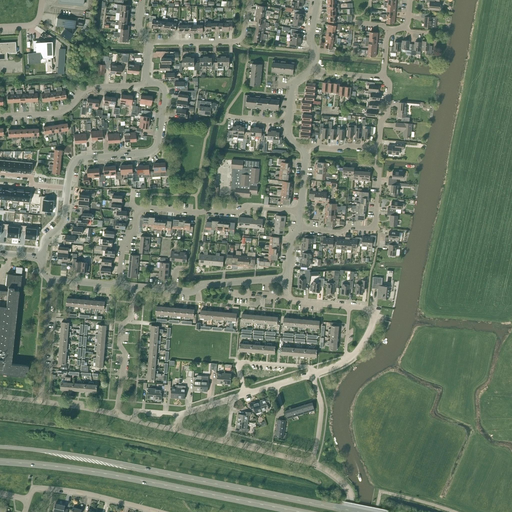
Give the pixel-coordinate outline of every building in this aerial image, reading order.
[(302,0),(295,0),(295,2),(293,2),(292,7),(299,8),(302,8),(302,6),(303,6),(304,0),(302,0)] [(435,2),(435,0),(426,0),(426,2),(430,3),(429,9),(440,10),(440,8),(441,8),(441,5),(440,5),(440,3),(435,2)] [(258,5),(257,11),(271,14),(273,14),(274,12),(271,12),(271,11),(268,11),(265,10),(266,7),(258,5)] [(295,13),(294,19),(303,20),(304,14),(301,14),(301,11),(294,10),(294,13),(295,13)] [(429,27),(431,27),(432,17),(431,17),(431,14),(422,13),(421,17),(425,18),(424,27),(425,29),(428,29),(429,27)] [(152,28),(158,29),(159,21),(155,20),(156,17),(150,16),(149,22),(152,22),(152,28)] [(257,22),(257,23),(269,25),(269,23),(266,22),(266,19),(256,17),(255,21),(257,22)] [(56,26),(66,27),(73,28),(75,29),(76,21),(57,18),(56,26)] [(303,20),(294,19),(293,24),(292,24),(291,27),(298,28),(299,25),(302,26),(303,20)] [(223,31),(229,31),(229,29),(232,29),(232,28),(232,20),(227,20),(227,23),(223,23),(223,31)] [(336,26),(328,24),(327,30),(335,32),(340,32),(341,24),(336,24),(336,26)] [(69,40),(70,38),(71,38),(71,36),(73,34),(72,34),(73,28),(66,27),(65,29),(61,35),(63,36),(63,37),(65,38),(69,40)] [(293,35),(293,38),(302,40),(303,34),(300,34),(300,31),(292,29),(291,35),(293,35)] [(293,38),(292,40),(292,41),(290,41),(289,47),(289,48),(297,49),(298,45),(301,45),(302,40),(293,38)] [(409,44),(409,41),(403,40),(403,43),(402,46),(401,46),(401,49),(406,49),(406,52),(406,54),(407,55),(411,55),(412,44),(409,44)] [(423,42),(422,42),(421,50),(426,50),(426,54),(431,55),(432,46),(429,46),(429,42),(423,41),(423,42)] [(16,42),(0,42),(0,60),(7,60),(7,53),(16,53),(16,42)] [(34,54),(28,54),(29,63),(40,62),(40,58),(53,58),(52,42),(36,42),(36,47),(34,48),(34,54)] [(333,47),(333,43),(325,42),(324,48),(330,49),(329,52),(335,53),(336,47),(333,47)] [(401,49),(401,46),(402,46),(403,43),(395,42),(394,47),(392,47),(391,52),(391,53),(396,53),(396,51),(401,51),(401,49)] [(421,51),(421,50),(422,42),(415,42),(415,44),(412,44),(411,55),(415,56),(416,54),(417,53),(417,51),(421,51)] [(111,64),(111,63),(111,57),(112,54),(109,54),(109,56),(108,56),(108,65),(110,65),(110,69),(109,73),(115,74),(116,65),(111,64)] [(97,74),(104,75),(104,69),(105,65),(108,65),(108,56),(107,56),(107,55),(103,55),(102,65),(98,64),(97,69),(95,69),(94,69),(94,72),(95,73),(97,73),(97,74)] [(172,59),(174,59),(174,55),(167,55),(167,58),(162,58),(162,64),(170,64),(172,64),(172,59)] [(206,57),(206,66),(212,66),(212,70),(215,70),(215,63),(212,63),(212,56),(206,57)] [(215,63),(215,70),(224,70),(224,56),(218,56),(218,63),(215,63)] [(188,57),(183,57),(183,63),(180,63),(180,70),(183,70),(183,67),(188,67),(188,57)] [(194,57),(188,57),(188,67),(194,67),(194,70),(197,70),(197,63),(194,63),(194,57)] [(200,57),(200,63),(197,63),(197,70),(200,70),(200,66),(206,66),(206,57),(200,57)] [(258,64),(259,62),(250,61),(250,66),(252,66),(252,69),(262,70),(262,64),(258,64)] [(294,71),(296,71),(296,63),(292,62),(292,64),(289,64),(288,74),(293,75),(294,71)] [(172,73),(172,69),(170,69),(170,64),(162,64),(160,64),(160,70),(166,70),(166,73),(172,73)] [(165,73),(165,79),(170,79),(170,82),(175,82),(178,82),(178,78),(175,78),(175,73),(172,73),(166,73),(165,73)] [(184,82),(178,82),(175,82),(175,88),(179,88),(180,88),(180,89),(180,91),(186,91),(188,91),(188,82),(185,82),(184,82)] [(369,85),(369,90),(376,91),(378,91),(379,86),(375,86),(375,83),(367,82),(367,85),(369,85)] [(380,95),(376,94),(376,91),(369,90),(368,94),(370,94),(370,99),(375,99),(380,100),(380,95)] [(186,91),(180,91),(180,94),(179,94),(178,99),(186,101),(188,101),(189,95),(185,95),(186,91)] [(249,108),(252,108),(253,98),(249,97),(249,95),(245,95),(244,106),(246,106),(249,106),(249,108)] [(92,108),(93,99),(87,98),(87,101),(86,108),(82,108),(81,114),(82,114),(85,115),(86,112),(91,113),(92,108)] [(187,110),(189,110),(189,106),(187,105),(188,101),(186,101),(178,99),(177,105),(182,106),(182,109),(187,109),(187,110)] [(369,107),(373,108),(379,108),(379,103),(375,102),(375,99),(370,99),(368,99),(368,102),(367,107),(369,107)] [(199,114),(205,115),(206,105),(206,102),(201,101),(198,100),(197,108),(200,108),(199,114)] [(205,115),(210,116),(211,111),(215,112),(216,110),(219,103),(215,103),(212,102),(206,102),(206,105),(205,115)] [(398,116),(406,117),(407,104),(407,103),(399,103),(399,106),(398,116)] [(367,107),(365,107),(365,110),(364,115),(366,115),(376,116),(377,111),(372,111),(373,108),(369,107),(367,107)] [(181,118),(188,119),(188,115),(186,115),(187,110),(187,109),(182,109),(177,108),(176,114),(181,115),(181,118)] [(102,130),(102,129),(104,129),(104,123),(104,120),(101,120),(101,123),(101,127),(99,127),(99,130),(96,131),(97,140),(103,139),(102,130)] [(336,135),(337,129),(332,129),(332,122),(329,121),(329,126),(328,126),(328,128),(328,134),(331,134),(331,139),(336,139),(336,135)] [(328,128),(323,128),(324,124),(320,123),(320,133),(323,134),(322,138),(328,138),(328,134),(328,128)] [(396,123),(395,130),(404,130),(403,137),(411,138),(411,137),(414,137),(414,132),(411,132),(412,124),(405,123),(396,123)] [(234,125),(233,125),(233,131),(230,130),(229,138),(232,138),(232,137),(238,137),(239,125),(237,125),(236,124),(234,124),(234,125)] [(364,134),(365,128),(365,126),(365,124),(362,124),(362,128),(357,128),(356,133),(356,137),(361,138),(361,134),(364,134)] [(244,132),(245,126),(239,125),(238,137),(238,138),(243,139),(247,139),(247,132),(244,132)] [(356,133),(357,128),(357,125),(354,125),(349,125),(348,137),(353,137),(353,133),(356,133)] [(49,126),(43,127),(44,131),(42,132),(42,134),(44,134),(48,133),(49,137),(51,137),(49,126)] [(250,140),(250,136),(256,137),(257,127),(251,126),(250,132),(247,132),(247,139),(250,140)] [(375,127),(370,127),(365,126),(365,128),(364,134),(364,138),(369,139),(370,134),(373,135),(373,134),(375,134),(375,127)] [(265,136),(265,134),(262,133),(262,127),(257,127),(256,137),(261,137),(261,141),(260,141),(259,147),(263,147),(264,143),(264,141),(265,136)] [(339,135),(339,139),(344,140),(345,130),(340,129),(340,127),(337,127),(337,129),(336,135),(339,135)] [(138,136),(138,135),(141,135),(141,132),(136,131),(136,129),(134,132),(130,132),(130,141),(136,141),(136,140),(138,140),(139,139),(139,137),(138,136)] [(268,130),(267,136),(265,136),(264,141),(264,143),(267,143),(267,140),(273,140),(274,130),(268,130)] [(273,140),(279,141),(278,144),(281,145),(282,137),(279,137),(280,131),(274,130),(273,140)] [(395,146),(389,145),(388,154),(398,154),(399,149),(403,150),(404,143),(396,142),(395,146)] [(257,183),(258,183),(259,169),(260,169),(260,168),(252,168),(243,167),(243,160),(233,159),(232,159),(231,168),(232,168),(235,168),(234,171),(233,171),(232,171),(232,172),(231,178),(235,178),(234,181),(233,180),(233,181),(232,181),(232,182),(231,188),(236,188),(235,196),(235,195),(249,197),(250,197),(250,193),(257,194),(258,186),(257,186),(257,183)] [(285,162),(286,159),(279,159),(279,164),(281,164),(280,168),(291,169),(291,165),(289,165),(290,163),(285,162)] [(155,171),(152,171),(152,177),(156,177),(161,176),(160,163),(154,163),(155,171)] [(166,163),(160,163),(161,176),(169,176),(169,169),(166,169),(166,163)] [(121,165),(121,172),(119,172),(119,179),(122,179),(122,174),(127,174),(127,165),(121,165)] [(136,181),(136,180),(135,172),(133,173),(132,165),(127,165),(127,174),(127,178),(132,178),(133,178),(133,181),(136,181)] [(138,172),(135,172),(136,180),(140,180),(139,178),(144,177),(143,165),(138,166),(138,172)] [(149,177),(152,177),(152,171),(150,172),(149,165),(143,165),(144,177),(149,177)] [(102,175),(103,181),(106,181),(105,175),(111,175),(110,166),(104,167),(105,174),(102,175)] [(116,179),(119,179),(119,172),(116,172),(116,166),(110,166),(111,175),(116,175),(116,179)] [(100,182),(103,181),(102,175),(100,175),(99,168),(93,169),(94,178),(99,177),(100,182)] [(90,184),(89,180),(91,180),(91,178),(94,178),(93,169),(88,169),(88,176),(84,176),(85,184),(90,184)] [(389,178),(389,181),(397,182),(397,178),(403,179),(403,172),(393,171),(392,178),(389,178)] [(397,183),(397,182),(389,181),(388,185),(392,185),(391,195),(398,196),(399,186),(396,185),(397,183)] [(96,193),(92,192),(84,192),(84,195),(80,194),(79,200),(89,201),(90,196),(95,197),(96,193)] [(122,202),(123,196),(119,195),(119,192),(111,192),(111,195),(111,196),(113,196),(112,201),(115,201),(122,202)] [(320,202),(324,202),(324,201),(329,201),(330,195),(327,195),(327,192),(321,192),(320,202)] [(41,196),(40,205),(53,206),(53,200),(46,200),(47,196),(41,196)] [(81,206),(81,209),(89,210),(90,207),(89,207),(89,201),(79,200),(79,206),(81,206)] [(111,210),(117,210),(121,211),(121,210),(122,206),(123,206),(124,202),(122,202),(115,201),(115,204),(112,204),(111,210)] [(391,208),(388,208),(387,211),(396,212),(396,209),(402,209),(402,208),(403,208),(404,208),(404,204),(403,203),(402,203),(402,202),(392,201),(391,208)] [(40,205),(39,214),(45,214),(45,211),(52,212),(53,206),(40,205)] [(82,214),(82,218),(88,219),(92,220),(92,214),(89,213),(89,210),(81,209),(81,214),(82,214)] [(117,210),(117,216),(116,219),(128,220),(128,216),(127,215),(127,211),(121,210),(121,211),(117,210)] [(396,213),(396,212),(387,211),(387,215),(391,215),(390,225),(397,226),(398,216),(396,216),(396,213)] [(145,226),(148,226),(149,216),(146,215),(146,217),(143,217),(143,221),(140,221),(139,227),(145,228),(145,226)] [(82,218),(78,218),(78,223),(77,222),(76,227),(83,227),(83,228),(84,228),(84,225),(88,225),(88,219),(82,218)] [(113,228),(116,228),(117,228),(126,229),(126,224),(127,225),(128,220),(116,219),(114,219),(113,228)] [(189,221),(189,219),(185,219),(184,229),(187,230),(187,232),(190,232),(189,235),(192,235),(193,232),(193,226),(190,225),(191,221),(189,221)] [(4,224),(4,230),(7,230),(6,237),(12,237),(13,224),(4,224)] [(13,224),(12,237),(18,238),(19,231),(22,231),(22,225),(13,224)] [(22,225),(22,231),(25,232),(24,238),(30,239),(31,226),(22,225)] [(31,226),(30,239),(36,240),(37,233),(40,233),(40,227),(31,226)] [(71,231),(71,235),(76,236),(79,236),(80,233),(83,233),(83,228),(83,227),(76,227),(73,226),(73,231),(71,231)] [(116,228),(113,228),(108,227),(108,230),(105,230),(104,236),(107,236),(114,237),(115,232),(116,233),(117,228),(116,228)] [(385,237),(385,241),(399,242),(399,239),(399,232),(389,231),(389,238),(385,237)] [(64,239),(63,244),(71,244),(72,241),(75,242),(76,236),(71,235),(66,235),(65,239),(64,239)] [(310,238),(304,237),(303,243),(313,243),(314,238),(316,239),(317,235),(310,235),(310,238)] [(371,235),(371,237),(368,237),(367,246),(372,247),(372,244),(375,245),(376,236),(371,235)] [(115,237),(114,237),(107,236),(106,239),(103,239),(100,239),(100,245),(102,245),(112,246),(113,241),(114,241),(115,237)] [(362,246),(367,246),(368,237),(363,236),(363,237),(361,237),(360,237),(360,243),(362,244),(362,246)] [(357,243),(360,243),(360,237),(356,237),(355,238),(352,238),(352,240),(352,248),(357,249),(357,243)] [(399,242),(385,241),(385,245),(389,245),(389,254),(396,255),(396,245),(394,245),(395,242),(399,242)] [(59,246),(58,252),(68,253),(69,248),(71,248),(71,244),(63,244),(63,247),(59,246)] [(112,250),(112,247),(104,247),(102,246),(102,250),(106,251),(105,256),(106,256),(114,257),(115,257),(115,251),(112,250)] [(301,255),(302,255),(302,258),(312,258),(312,253),(313,253),(314,250),(301,249),(301,255)] [(62,261),(70,262),(70,258),(68,258),(68,253),(58,252),(58,258),(62,258),(62,261)] [(114,257),(106,256),(105,259),(102,259),(102,264),(112,265),(112,261),(114,261),(114,257)] [(265,259),(264,258),(257,258),(257,260),(259,261),(259,264),(261,264),(261,266),(265,266),(265,259)] [(309,263),(312,264),(312,258),(302,258),(302,260),(300,260),(300,266),(300,267),(309,267),(309,263)] [(75,271),(81,272),(82,262),(77,261),(77,259),(73,259),(72,267),(75,267),(75,271)] [(268,267),(268,265),(271,265),(271,262),(273,262),(274,260),(274,259),(268,259),(265,259),(265,267),(268,267)] [(87,265),(88,262),(82,262),(81,272),(85,272),(85,273),(90,274),(90,266),(87,265)] [(112,265),(102,264),(101,267),(101,273),(111,274),(111,270),(113,270),(113,265),(112,265)] [(305,271),(305,275),(305,279),(299,278),(298,288),(305,289),(306,283),(309,283),(310,274),(311,272),(305,271)] [(0,373),(25,376),(25,371),(28,371),(28,365),(11,363),(19,290),(14,290),(14,287),(16,288),(16,286),(19,286),(20,287),(20,286),(21,275),(7,274),(6,285),(8,285),(8,291),(0,290),(0,373)] [(339,280),(339,276),(334,275),(334,279),(333,283),(328,283),(327,293),(334,294),(335,287),(338,288),(339,280)] [(387,298),(388,287),(382,286),(383,278),(373,277),(372,288),(379,289),(378,298),(387,298)] [(319,282),(313,282),(313,285),(310,284),(310,291),(312,291),(312,292),(320,292),(320,286),(324,286),(324,279),(319,278),(319,282)] [(367,288),(367,281),(362,280),(362,284),(356,283),(355,294),(363,294),(363,288),(367,288)] [(353,289),(353,281),(348,281),(348,285),(342,284),(341,294),(349,295),(349,289),(353,289)] [(331,322),(330,325),(331,326),(331,329),(329,329),(328,331),(338,332),(339,326),(336,326),(337,323),(331,322)] [(148,382),(154,382),(154,379),(155,379),(155,376),(159,376),(161,377),(161,374),(160,374),(158,374),(158,373),(148,373),(147,379),(148,379),(148,382)] [(167,391),(168,384),(168,385),(165,384),(164,389),(162,389),(156,389),(155,399),(161,400),(162,397),(167,397),(167,391)] [(269,409),(267,404),(270,403),(270,401),(268,397),(265,398),(266,399),(259,401),(262,411),(269,409)] [(253,403),(253,402),(250,403),(250,404),(251,407),(252,409),(254,408),(256,413),(262,411),(259,401),(253,403)] [(293,417),(290,409),(285,411),(287,419),(293,417)] [(238,414),(237,420),(248,422),(249,415),(251,416),(251,413),(246,412),(245,415),(244,415),(238,414)] [(242,428),(243,428),(243,431),(248,432),(249,429),(247,429),(248,422),(237,420),(236,427),(242,428)] [(56,503),(54,511),(60,511),(67,511),(68,509),(65,509),(65,506),(56,503)]
